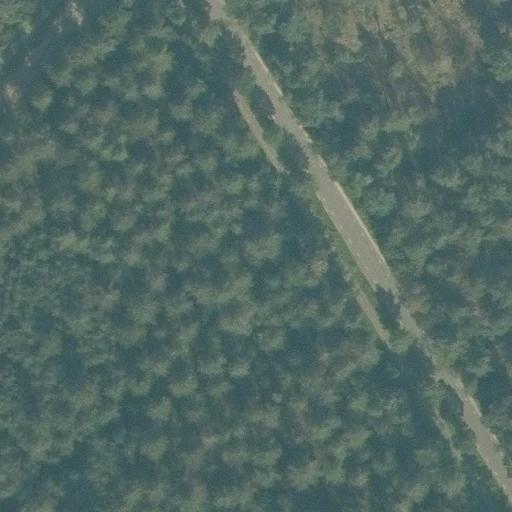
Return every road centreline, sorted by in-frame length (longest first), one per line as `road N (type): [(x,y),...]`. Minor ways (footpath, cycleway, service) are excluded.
road 1 (tertiary): [(511,485),(209,0)]
road 2 (track): [(0,94),(81,0)]
